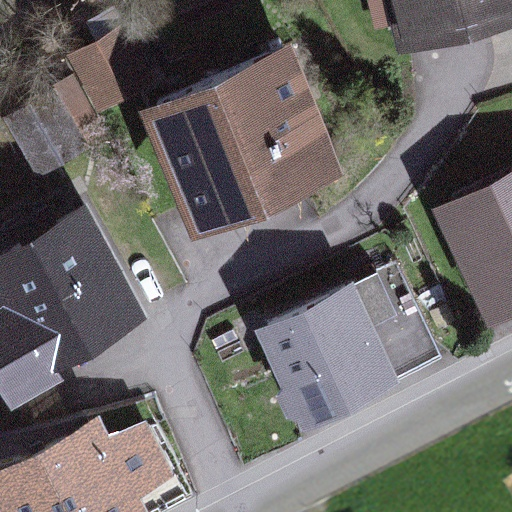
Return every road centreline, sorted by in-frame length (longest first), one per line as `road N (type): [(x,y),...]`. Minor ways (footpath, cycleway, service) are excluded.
road 1 (residential): [(242,511),(170,371),(171,330),(196,302),(370,203),(427,135),(449,57)]
road 2 (tertiary): [(511,377),(255,511)]
